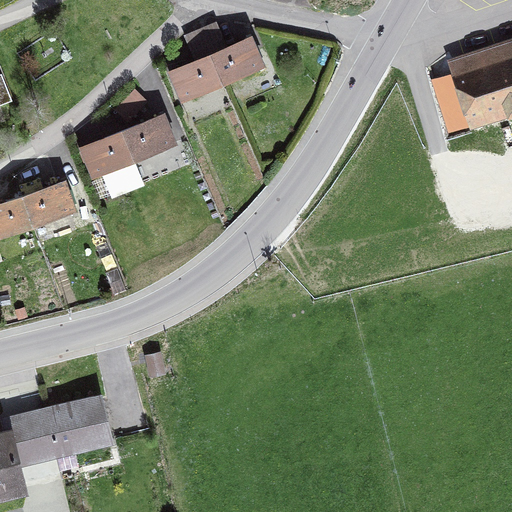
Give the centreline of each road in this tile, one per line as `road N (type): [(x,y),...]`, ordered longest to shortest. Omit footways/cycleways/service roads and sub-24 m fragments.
road 1 (tertiary): [(0,353),(142,314),(217,272),(270,218),(318,151),(379,45)]
road 2 (residential): [(0,168),(70,123),(197,0)]
road 3 (unknown): [(379,45),(413,113),(491,177),(511,179)]
road 4 (unclassified): [(379,45),(343,27),(210,0)]
road 5 (residential): [(379,45),(511,17)]
